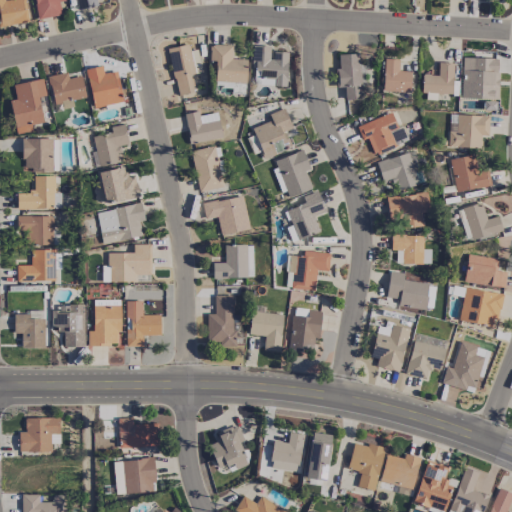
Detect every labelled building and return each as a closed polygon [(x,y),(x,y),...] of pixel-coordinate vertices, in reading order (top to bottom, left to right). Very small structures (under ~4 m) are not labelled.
[(0,0),(0,25),(27,22),(24,0),(0,0)] [(167,48),(177,95),(194,92),(190,74),(194,73),(188,43),(167,48)] [(214,81),(245,83),(246,59),(231,58),(231,45),(209,44),(209,60),(215,60),(214,81)] [(338,54),(338,67),(335,67),(335,87),(344,87),(344,99),(360,99),(359,53),(338,54)] [(498,58),(462,57),(461,98),(497,99),(498,58)] [(399,58),(383,58),(382,91),(410,92),(410,71),(398,70),(399,58)] [(452,94),(453,62),(438,62),(437,74),(423,74),(422,99),(436,99),(436,93),(452,94)] [(93,107),(122,101),(116,70),(103,73),(101,65),(85,69),(93,107)] [(72,99),(85,97),(81,75),(67,78),(66,72),(47,76),(54,108),(73,104),(72,99)] [(9,100),(16,134),(32,131),(30,124),(43,122),(39,105),(47,103),(41,78),(12,84),(15,99),(9,100)] [(291,128),(283,107),(268,114),(270,120),(251,128),(263,157),(290,147),(284,131),(291,128)] [(221,138),(217,113),(198,115),(198,111),(184,113),(188,142),(221,138)] [(373,154),(407,141),(401,125),(397,127),(391,112),(356,125),(361,140),(367,138),(373,154)] [(488,115),(449,114),(448,146),(480,147),(481,135),(488,135),(488,115)] [(123,123),(109,127),(110,132),(91,136),(98,166),(121,161),(118,146),(128,143),(123,123)] [(52,138),(22,138),(22,170),(52,170),(52,138)] [(198,191),(223,185),(215,145),(190,150),(198,191)] [(271,161),(285,198),(311,188),(305,170),(309,169),(302,149),(271,161)] [(375,162),(382,181),(394,178),(398,190),(417,184),(407,152),(375,162)] [(449,159),(455,191),(490,185),(487,169),(476,171),(473,154),(449,159)] [(97,172),(104,202),(138,195),(134,174),(125,176),(123,166),(97,172)] [(53,176),(33,176),(33,191),(16,191),(16,209),(53,209),(53,176)] [(304,203),(286,209),(296,239),(318,232),(313,215),(324,212),(317,190),(301,195),(304,203)] [(385,198),(390,228),(422,223),(420,211),(429,210),(425,191),(385,198)] [(249,228),(241,194),(201,204),(205,219),(216,217),(220,235),(249,228)] [(102,244),(141,235),(138,221),(144,220),(140,202),(95,212),(102,244)] [(497,215),(486,219),(481,202),(457,209),(466,241),(502,230),(497,215)] [(52,216),(17,215),(17,243),(52,244),(52,216)] [(391,234),(390,250),(396,250),(396,263),(421,263),(422,235),(391,234)] [(150,274),(149,244),(132,244),(132,252),(106,252),(107,265),(101,265),(101,281),(134,281),(134,274),(150,274)] [(212,278),(246,277),(245,244),(223,244),(224,262),(212,262),(212,278)] [(53,249),(30,249),(30,265),(15,265),(16,281),(54,280),(53,249)] [(314,290),(316,269),(327,270),(329,252),(303,250),(302,256),(287,255),(285,287),(314,290)] [(462,281),(503,287),(506,272),(496,270),(497,258),(467,254),(462,281)] [(385,297),(398,298),(397,306),(425,309),(428,283),(402,280),(403,272),(388,271),(385,297)] [(502,293),(464,287),(458,320),(496,327),(502,293)] [(214,295),(213,313),(206,313),(206,341),(219,341),(219,346),(232,346),(233,295),(214,295)] [(159,314),(141,314),(141,300),(125,300),(125,345),(141,345),(142,334),(159,335),(159,314)] [(83,304),(57,305),(58,310),(50,310),(50,329),(63,329),(63,346),(84,346),(83,304)] [(118,305),(92,306),(93,330),(86,330),(87,345),(119,344),(118,305)] [(312,351),(313,337),(317,338),(321,310),(292,307),(287,348),(312,351)] [(279,351),(283,314),(250,310),(248,334),(264,336),(262,350),(279,351)] [(43,317),(28,318),(28,313),(13,314),(14,333),(20,332),(21,349),(44,348),(43,317)] [(398,372),(408,330),(377,323),(370,356),(377,357),(375,366),(398,372)] [(446,340),(414,333),(405,374),(425,378),(427,368),(439,371),(446,340)] [(440,383),(464,389),(465,384),(474,387),(482,357),(473,354),(476,345),(459,340),(451,368),(445,366),(440,383)] [(50,452),(50,443),(58,443),(58,417),(24,417),(24,431),(18,431),(18,451),(50,452)] [(118,447),(157,446),(156,423),(132,424),(131,417),(117,418),(118,447)] [(217,469),(233,463),(235,468),(247,464),(239,443),(243,441),(237,424),(214,433),(217,441),(208,444),(217,469)] [(273,439),(268,467),(296,472),(303,435),(288,432),(286,442),(273,439)] [(325,480),(330,434),(310,432),(306,478),(325,480)] [(356,486),(374,490),(384,448),(353,441),(346,468),(359,472),(356,486)] [(386,453),(379,480),(411,489),(420,457),(404,453),(403,458),(386,453)] [(114,493),(151,491),(150,482),(154,481),(153,458),(112,460),(114,493)] [(443,511),(453,480),(443,477),(447,465),(426,459),(412,502),(443,511)] [(449,511),(482,511),(488,495),(472,490),(478,471),(464,467),(449,511)] [(506,511),(505,511),(511,495),(511,493),(498,487),(487,511),(506,511)] [(20,511),(62,511),(63,494),(52,495),(52,501),(38,501),(38,494),(20,494),(20,511)] [(285,511),(260,495),(255,503),(242,495),(233,510),(236,511),(285,511)]
